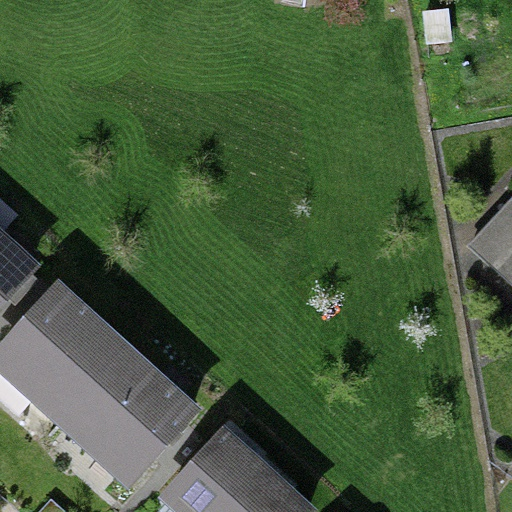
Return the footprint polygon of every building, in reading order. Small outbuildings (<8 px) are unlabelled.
[(511,233),(500,246),(511,257),(511,233)] [(0,246),(0,303),(29,273),(0,246)] [(60,294),(1,358),(68,418),(124,356),(60,294)] [(190,414),(124,356),(68,418),(134,477),(190,414)] [(166,511),(294,511),(212,433),(150,496),(166,511)] [(65,511),(53,500),(41,511),(65,511)]
